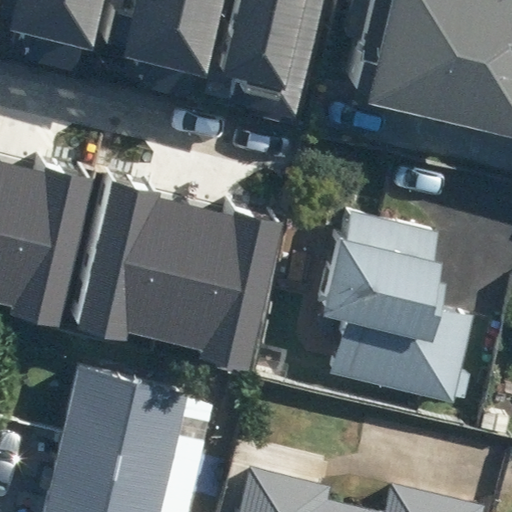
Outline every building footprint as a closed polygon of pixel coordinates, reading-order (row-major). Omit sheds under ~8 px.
[(27,0),(82,13),(85,0),(27,0)] [(196,43),(206,0),(107,0),(103,21),(196,43)] [(289,0),(220,0),(211,42),(275,58),(289,0)] [(511,0),(357,0),(342,63),(511,105),(511,0)] [(0,262),(226,312),(259,161),(0,104),(0,262)] [(456,313),(402,301),(421,222),(322,199),(296,307),(330,315),(318,369),(437,397),(456,313)] [(161,511),(141,507),(169,387),(63,362),(27,511),(161,511)] [(312,478),(235,461),(222,511),(465,511),(468,500),(377,479),(370,508),(309,494),(312,478)]
